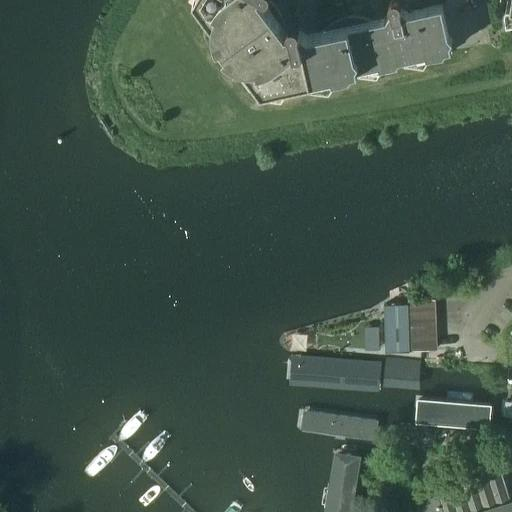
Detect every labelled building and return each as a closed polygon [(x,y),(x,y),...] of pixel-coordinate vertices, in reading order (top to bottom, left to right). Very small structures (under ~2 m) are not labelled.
[(272,3),(269,1),(268,0),(195,0),(217,29),(217,35),(221,35),(233,51),(231,54),(237,57),(261,90),(284,84),(285,87),(451,51),(441,4),(409,11),(400,6),(401,4),(401,3),(401,2),(401,0),(400,0),(388,0),(388,2),(388,3),(389,4),(389,6),(390,7),(391,7),(385,16),(370,20),(367,18),(364,17),(361,16),(357,16),(354,16),(351,16),(348,16),(344,16),(341,17),(338,18),(335,20),(332,21),(330,23),(327,25),(325,28),(323,30),(307,33),(298,28),(299,27),(299,25),(299,24),(299,23),(299,21),(298,20),(297,19),(296,19),(294,18),(293,18),(292,18),(290,18),(289,19),(288,20),(287,21),(287,22),(287,24),(287,25),(287,26),(287,27),(283,25),(282,22),(282,20),(281,17),(280,15),(279,12),(277,10),(276,7),(274,5),(272,3)] [(434,299),(410,300),(410,303),(412,350),(436,349),(434,299)] [(410,303),(386,304),(388,352),(412,350),(410,303)] [(293,357),(291,383),(379,389),(381,364),(293,357)] [(425,401),(424,417),(490,420),(491,404),(425,401)] [(511,402),(504,402),(502,418),(511,418),(511,402)] [(304,410),(301,427),(374,438),(377,420),(304,410)] [(349,455),(339,511),(362,511),(371,459),(349,455)] [(511,511),(511,498),(511,499),(501,469),(435,489),(437,494),(429,496),(421,511),(511,511)]
